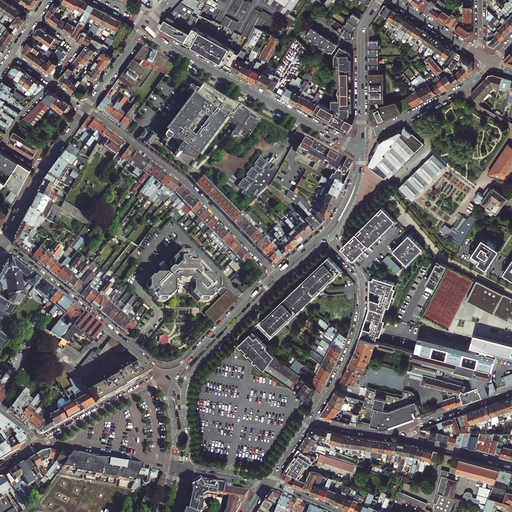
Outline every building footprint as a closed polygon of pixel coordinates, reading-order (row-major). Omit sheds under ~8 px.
[(72,15),(74,12),(79,0),(71,0),(69,5),(63,15),(64,16),(65,14),(70,18),(72,15)] [(76,17),(78,14),(85,1),(83,0),(79,0),(74,12),(76,13),(74,16),(75,17),(76,17)] [(174,18),(176,19),(180,12),(184,15),(186,12),(192,14),(188,23),(194,27),(201,15),(207,4),(209,0),(183,0),(169,15),(172,17),(174,18)] [(274,0),(277,2),(280,3),(282,5),(285,7),(288,8),(291,10),(292,11),(299,0),(274,0)] [(430,4),(431,1),(432,0),(422,0),(419,6),(426,10),(430,4)] [(439,0),(431,14),(438,19),(444,9),(445,8),(441,6),(443,2),(441,1),(442,0),(439,0)] [(497,0),(487,0),(487,2),(490,2),(496,8),(504,15),(511,22),(511,13),(508,10),(503,5),(497,0)] [(4,11),(6,13),(12,5),(7,1),(0,11),(0,21),(0,22),(1,20),(0,19),(0,17),(2,14),(4,11)] [(81,20),(82,17),(90,3),(85,1),(78,14),(76,17),(78,18),(81,20)] [(503,5),(508,10),(511,13),(511,6),(508,2),(507,1),(503,5)] [(58,12),(60,9),(61,6),(60,6),(60,5),(55,2),(51,9),(55,12),(55,13),(57,15),(58,12)] [(492,12),(494,14),(511,30),(511,28),(511,22),(504,15),(496,8),(490,2),(487,2),(487,8),(492,12)] [(86,24),(88,21),(96,7),(90,3),(82,17),(81,20),(80,21),(86,24)] [(4,16),(9,20),(17,8),(12,5),(6,13),(4,16)] [(394,10),(385,5),(380,12),(389,18),(394,10)] [(90,29),(93,24),(101,10),(96,7),(88,21),(86,24),(83,29),(85,30),(89,32),(90,29)] [(9,20),(13,23),(21,13),(22,12),(17,8),(9,20)] [(511,30),(494,14),(492,12),(487,8),(487,19),(493,24),(505,36),(511,30)] [(61,19),(56,16),(57,15),(55,13),(55,12),(51,9),(46,15),(47,18),(58,26),(61,19)] [(438,19),(444,23),(451,14),(444,9),(438,19)] [(93,39),(95,35),(107,13),(101,10),(93,24),(96,25),(89,38),(93,39)] [(389,27),(390,26),(398,13),(394,10),(389,18),(385,24),(389,27)] [(466,37),(472,34),(472,12),(462,12),(463,17),(463,19),(461,21),(460,22),(463,22),(463,25),(460,23),(455,30),(466,37)] [(9,28),(17,34),(26,20),(25,16),(21,13),(13,23),(11,26),(9,28)] [(99,41),(105,29),(112,15),(107,13),(95,35),(97,35),(95,40),(99,41)] [(391,34),(395,29),(403,17),(398,13),(390,26),(392,28),(389,32),(391,34)] [(354,15),(353,14),(352,15),(348,20),(356,25),(357,23),(360,19),(354,15)] [(444,23),(450,26),(456,17),(451,14),(444,23)] [(64,30),(68,33),(76,17),(75,17),(74,16),(72,15),(70,18),(67,23),(64,30)] [(105,29),(110,32),(117,18),(112,15),(105,29)] [(172,17),(169,15),(165,19),(162,27),(166,32),(185,43),(191,33),(173,23),(176,19),(174,18),(172,17)] [(68,33),(72,36),(80,21),(81,20),(78,18),(76,17),(68,33)] [(396,38),(400,32),(408,20),(403,17),(395,29),(396,30),(393,35),(394,36),(393,37),(396,38)] [(460,22),(461,21),(456,17),(450,26),(455,30),(460,23),(460,22)] [(111,38),(112,39),(122,21),(117,18),(110,32),(107,38),(109,39),(110,39),(111,38)] [(330,18),(328,21),(326,25),(329,27),(334,21),(330,18)] [(58,26),(64,30),(67,23),(61,19),(58,26)] [(356,25),(348,20),(347,22),(344,27),(345,28),(352,32),(356,25)] [(396,39),(400,42),(403,38),(412,23),(408,20),(400,32),(396,38),(396,39)] [(78,39),(83,29),(86,24),(80,21),(72,36),(78,39)] [(0,30),(13,39),(17,34),(9,28),(6,26),(5,25),(1,22),(0,24),(0,30)] [(404,39),(407,41),(417,26),(412,23),(403,38),(404,39)] [(505,36),(493,24),(492,26),(491,26),(487,23),(487,27),(501,40),(505,36)] [(378,28),(372,24),(370,28),(376,32),(378,28)] [(412,48),(423,30),(417,26),(407,41),(406,43),(410,46),(409,47),(412,48)] [(240,54),(235,51),(236,50),(194,27),(191,33),(185,43),(231,70),(232,69),(238,59),(240,54)] [(253,50),(255,45),(263,31),(261,30),(255,27),(253,30),(251,33),(250,36),(248,39),(240,54),(238,59),(242,61),(250,48),(253,50)] [(312,28),(311,27),(306,35),(313,39),(318,32),(317,31),(312,28)] [(495,47),(501,40),(487,27),(487,44),(495,47)] [(34,35),(40,39),(46,31),(41,28),(38,29),(34,35)] [(345,30),(342,34),(342,35),(348,38),(352,38),(352,35),(352,32),(345,28),(345,30)] [(86,36),(89,32),(85,30),(83,29),(78,39),(83,43),(83,42),(86,36)] [(0,39),(9,46),(13,39),(0,30),(0,35),(1,37),(0,38),(0,39)] [(418,51),(419,50),(429,34),(423,30),(412,48),(418,51)] [(45,42),(50,34),(46,31),(40,39),(45,42)] [(319,32),(318,32),(313,39),(319,44),(325,36),(324,35),(319,32)] [(45,54),(55,37),(50,34),(45,42),(42,46),(45,49),(43,52),(45,54)] [(424,48),(427,49),(435,37),(429,34),(419,50),(421,52),(422,52),(424,48)] [(257,83),(263,71),(281,39),(272,35),(264,50),(256,63),(248,78),(257,83)] [(88,44),(90,45),(91,44),(93,39),(89,38),(86,36),(83,42),(88,44)] [(325,36),(319,44),(326,48),(331,40),(325,36)] [(432,53),(435,49),(440,41),(435,37),(427,49),(424,53),(426,55),(428,54),(430,56),(431,55),(432,53)] [(109,54),(106,52),(109,47),(107,45),(108,42),(109,39),(107,38),(103,44),(101,49),(104,50),(102,54),(98,59),(95,62),(104,69),(113,57),(112,56),(112,55),(110,53),(109,54)] [(0,47),(5,51),(9,46),(0,39),(0,47)] [(42,46),(38,44),(31,39),(29,42),(39,50),(42,46)] [(98,48),(101,49),(103,44),(99,41),(95,40),(93,39),(91,44),(98,47),(98,48)] [(334,42),(331,40),(326,48),(333,52),(337,46),(338,45),(334,42)] [(437,62),(439,58),(448,46),(440,41),(435,49),(437,50),(434,55),(432,53),(431,55),(437,62)] [(24,55),(32,61),(40,51),(39,50),(29,42),(23,51),(24,55)] [(99,53),(96,51),(97,50),(91,47),(88,45),(85,48),(93,55),(96,58),(98,59),(102,54),(100,52),(99,53)] [(240,74),(248,78),(256,63),(253,61),(255,57),(254,57),(259,48),(255,45),(253,50),(246,63),(240,74)] [(441,67),(444,61),(452,49),(448,46),(439,58),(437,62),(441,67)] [(335,65),(341,65),(341,55),(342,55),(350,55),(351,52),(348,50),(347,50),(341,47),(335,56),(335,65)] [(91,58),(93,55),(85,48),(81,53),(89,60),(94,64),(95,62),(98,59),(96,58),(94,60),(91,58)] [(370,48),(370,57),(378,56),(379,56),(379,48),(370,48)] [(51,58),(58,63),(68,52),(64,49),(62,52),(57,49),(51,58)] [(452,70),(457,64),(460,58),(471,71),(473,69),(472,62),(452,49),(444,61),(452,70)] [(140,51),(132,61),(151,69),(161,73),(166,62),(144,50),(140,51)] [(32,61),(37,64),(44,55),(45,54),(43,52),(40,51),(32,61)] [(88,62),(89,60),(81,53),(78,57),(83,61),(80,66),(81,67),(83,69),(88,62)] [(41,67),(45,61),(48,58),(49,56),(45,54),(44,55),(37,64),(41,67)] [(338,114),(347,118),(350,114),(350,106),(353,106),(353,102),(350,102),(342,102),(342,93),(342,72),(350,72),(350,74),(353,74),(353,59),(350,59),(350,55),(342,55),(341,55),(341,65),(341,87),(340,88),(339,90),(339,93),(340,93),(340,100),(333,100),(333,106),(331,109),(335,112),(333,116),(336,118),(338,114)] [(449,88),(456,84),(441,67),(437,62),(431,55),(430,56),(426,60),(437,74),(447,85),(449,88)] [(378,56),(370,57),(370,60),(369,60),(369,64),(371,64),(379,65),(379,60),(378,60),(378,56)] [(78,65),(80,66),(83,61),(78,57),(74,61),(78,65)] [(48,72),(51,72),(58,63),(51,58),(48,63),(45,61),(41,67),(48,72)] [(467,76),(471,71),(460,58),(457,64),(467,76)] [(240,74),(246,63),(242,61),(238,59),(232,69),(240,74)] [(290,101),(296,104),(308,83),(312,75),(314,72),(319,63),(317,60),(310,73),(304,85),(300,83),(290,101)] [(456,84),(462,81),(452,70),(444,61),(441,67),(456,84)] [(94,80),(95,81),(104,69),(95,62),(94,64),(92,66),(86,75),(82,80),(86,82),(88,79),(88,77),(89,76),(91,77),(91,79),(93,81),(94,80)] [(166,62),(161,73),(165,75),(166,76),(174,66),(166,62)] [(314,72),(320,75),(323,68),(322,66),(319,63),(314,72)] [(124,85),(130,89),(142,73),(130,64),(118,80),(124,85)] [(462,81),(467,76),(457,64),(452,70),(462,81)] [(16,78),(15,77),(22,69),(17,65),(14,66),(5,79),(16,87),(16,86),(18,84),(14,81),(16,78)] [(61,83),(63,85),(75,68),(71,65),(60,79),(61,83)] [(63,85),(68,89),(77,77),(78,75),(76,73),(79,70),(81,67),(80,66),(78,65),(76,68),(75,68),(63,85)] [(16,78),(20,81),(26,72),(22,69),(15,77),(16,78)] [(257,83),(268,89),(275,75),(276,74),(273,73),(271,73),(270,75),(263,71),(257,83)] [(21,90),(22,88),(31,76),(26,72),(20,81),(18,84),(16,86),(16,87),(17,87),(18,88),(21,90)] [(342,93),(350,93),(350,74),(350,72),(342,72),(342,93)] [(380,72),(370,72),(370,101),(376,101),(379,101),(385,101),(385,72),(380,72)] [(73,92),(82,80),(86,75),(83,73),(79,78),(77,77),(68,89),(73,92)] [(433,96),(438,93),(431,85),(429,83),(425,79),(424,78),(420,74),(416,78),(420,82),(421,83),(422,82),(423,81),(423,82),(422,83),(425,86),(426,85),(428,90),(430,89),(433,96)] [(438,93),(444,90),(443,89),(433,78),(429,74),(424,78),(425,79),(429,83),(431,85),(438,93)] [(447,85),(437,74),(433,78),(443,89),(447,85)] [(268,89),(273,92),(281,78),(275,75),(268,89)] [(489,75),(485,79),(494,87),(496,81),(498,76),(493,75),(489,75)] [(26,94),(30,88),(36,80),(31,76),(22,88),(25,90),(25,91),(23,90),(23,91),(26,94)] [(282,97),(290,101),(300,83),(302,79),(298,76),(296,79),(293,78),(282,97)] [(511,85),(511,80),(502,77),(501,82),(499,90),(507,92),(508,89),(511,90),(511,85)] [(25,97),(16,91),(18,88),(17,87),(16,87),(5,79),(1,86),(13,94),(24,101),(26,98),(25,97)] [(481,83),(490,92),(496,98),(498,92),(494,87),(485,79),(481,83)] [(28,95),(33,99),(44,89),(46,86),(36,80),(30,88),(34,91),(33,92),(32,92),(31,92),(28,95)] [(426,99),(433,96),(430,89),(428,90),(426,85),(425,86),(423,87),(420,83),(421,83),(420,82),(415,87),(426,99)] [(296,104),(302,108),(309,93),(310,93),(312,89),(309,88),(311,84),(308,83),(296,104)] [(486,95),(490,92),(481,83),(478,87),(486,95)] [(421,102),(426,99),(415,87),(413,85),(409,89),(421,102)] [(12,99),(10,98),(13,94),(1,86),(0,86),(0,94),(7,99),(23,109),(25,107),(20,104),(20,103),(17,101),(17,99),(15,98),(13,99),(12,98),(12,99)] [(486,95),(478,87),(474,90),(482,99),(486,95)] [(195,159),(196,159),(223,122),(234,130),(231,134),(230,136),(230,138),(231,138),(232,139),(234,139),(235,139),(239,133),(247,138),(258,122),(236,106),(235,109),(200,88),(198,91),(196,94),(190,90),(189,90),(187,90),(186,91),(186,92),(186,93),(187,94),(193,98),(161,139),(162,142),(164,144),(166,143),(164,146),(170,151),(175,144),(179,147),(175,153),(174,154),(175,155),(175,156),(176,157),(177,157),(179,157),(184,150),(184,151),(184,152),(189,155),(195,159)] [(302,108),(307,111),(318,91),(316,90),(312,88),(312,89),(310,93),(309,93),(302,108)] [(307,111),(313,114),(319,102),(321,99),(323,94),(324,93),(324,92),(319,89),(318,91),(307,111)] [(96,109),(102,114),(112,101),(109,99),(114,93),(110,90),(96,109)] [(474,90),(471,93),(479,102),(482,99),(474,90)] [(35,127),(49,108),(58,95),(54,92),(49,92),(22,119),(32,125),(35,127)] [(114,97),(120,102),(124,96),(118,92),(114,97)] [(6,104),(4,103),(7,99),(0,94),(0,104),(5,108),(17,116),(20,113),(7,104),(6,104)] [(49,121),(51,118),(64,100),(58,95),(49,108),(51,110),(45,118),(49,121)] [(108,118),(118,126),(127,114),(120,109),(121,107),(122,107),(124,105),(124,103),(127,100),(126,98),(124,96),(120,102),(108,118)] [(102,114),(108,118),(120,102),(114,97),(112,101),(102,114)] [(397,101),(403,111),(414,105),(408,98),(397,101)] [(51,118),(57,122),(70,104),(64,100),(51,118)] [(381,105),(379,105),(371,108),(371,120),(377,124),(403,111),(397,101),(381,105)] [(321,108),(323,105),(319,102),(313,114),(345,131),(347,127),(343,125),(347,118),(338,114),(336,118),(333,116),(332,118),(319,111),(321,108)] [(15,120),(3,111),(5,108),(0,104),(0,113),(2,115),(8,119),(13,122),(15,120)] [(319,111),(332,118),(333,116),(335,112),(331,109),(323,105),(321,108),(319,111)] [(118,126),(124,131),(127,126),(130,122),(133,119),(134,117),(132,115),(136,109),(133,106),(128,112),(127,114),(118,126)] [(0,119),(2,115),(0,113),(0,122),(9,129),(11,126),(13,122),(8,119),(6,123),(0,119)] [(77,142),(93,121),(88,117),(72,139),(74,140),(75,140),(77,142)] [(347,118),(343,125),(347,127),(350,128),(354,122),(347,118)] [(85,146),(99,126),(93,121),(77,142),(78,142),(79,141),(85,146)] [(17,132),(24,136),(28,131),(21,126),(17,132)] [(99,140),(101,136),(104,130),(99,126),(85,146),(82,149),(85,151),(86,149),(87,150),(93,141),(97,144),(99,140)] [(406,126),(397,131),(399,137),(415,153),(424,143),(408,130),(406,126)] [(147,148),(155,138),(143,129),(139,135),(136,140),(147,148)] [(100,145),(114,157),(124,144),(104,130),(101,136),(104,139),(102,142),(100,145)] [(38,149),(39,149),(40,146),(28,139),(24,136),(17,132),(15,131),(9,142),(34,157),(38,149)] [(399,137),(397,131),(385,137),(380,141),(368,163),(371,165),(369,167),(385,178),(388,176),(377,165),(386,156),(384,154),(393,146),(391,144),(399,137)] [(399,137),(391,144),(393,146),(384,154),(386,156),(377,165),(388,176),(390,178),(415,153),(399,137)] [(330,176),(328,180),(331,182),(336,184),(335,185),(341,188),(347,173),(351,167),(349,166),(350,164),(328,152),(326,155),(320,151),(321,148),(303,138),(296,150),(305,155),(304,156),(321,165),(322,163),(326,165),(325,168),(334,173),(332,177),(330,176)] [(111,161),(116,164),(128,148),(124,144),(114,157),(111,161)] [(511,146),(509,144),(489,174),(491,176),(506,179),(507,178),(511,170),(511,180),(511,181),(511,180),(511,146)] [(76,157),(78,154),(72,150),(67,147),(63,153),(83,168),(85,164),(76,157)] [(116,164),(123,170),(135,153),(128,148),(116,164)] [(20,163),(0,150),(0,165),(13,174),(6,184),(13,189),(19,193),(32,170),(20,162),(20,163)] [(189,155),(184,152),(181,155),(194,160),(195,159),(189,155)] [(55,181),(70,191),(83,168),(63,153),(49,172),(46,176),(55,181)] [(136,180),(139,176),(148,163),(135,153),(123,170),(136,180)] [(411,201),(447,167),(434,154),(398,189),(411,201)] [(252,196),(257,198),(258,197),(263,193),(266,189),(270,186),(273,181),(275,177),(279,169),(282,165),(276,161),(273,165),(271,164),(274,159),(274,156),(272,155),(268,161),(266,159),(264,162),(258,157),(252,165),(254,166),(251,169),(250,168),(244,176),(246,177),(243,180),(242,179),(236,187),(243,191),(240,195),(248,201),(252,196)] [(136,191),(145,180),(154,168),(148,163),(139,176),(141,178),(133,189),(131,192),(134,194),(136,191)] [(140,194),(142,196),(160,172),(154,168),(145,180),(147,182),(139,193),(140,194)] [(142,196),(147,200),(165,176),(160,172),(142,196)] [(50,188),(55,181),(46,176),(42,182),(50,188)] [(153,204),(158,198),(171,180),(165,176),(147,200),(153,204)] [(338,194),(341,188),(335,185),(336,184),(331,182),(328,180),(320,177),(319,181),(325,184),(329,186),(328,189),(338,194)] [(194,185),(197,189),(205,181),(202,178),(194,185)] [(165,203),(167,201),(180,187),(171,180),(158,198),(165,203)] [(197,189),(201,192),(208,185),(205,181),(197,189)] [(287,190),(273,181),(270,186),(283,195),(287,190)] [(55,195),(50,192),(52,189),(50,188),(42,182),(38,189),(55,198),(59,200),(62,195),(57,192),(57,194),(55,195)] [(201,192),(204,196),(212,188),(208,185),(201,192)] [(169,200),(172,203),(185,191),(180,187),(167,201),(168,201),(169,200)] [(215,192),(212,188),(204,196),(207,199),(215,192)] [(321,196),(334,202),(338,194),(328,189),(324,188),(321,196)] [(497,213),(508,198),(495,188),(492,189),(490,188),(488,188),(483,194),(479,192),(475,197),(476,198),(476,199),(476,200),(476,201),(476,202),(477,202),(477,203),(478,203),(479,203),(480,203),(481,203),(482,202),(492,210),(490,212),(492,214),(495,212),(497,213)] [(8,200),(13,204),(19,193),(13,189),(11,191),(6,197),(6,199),(5,200),(7,202),(8,200)] [(54,200),(55,198),(38,189),(35,195),(50,203),(52,199),(54,200)] [(171,208),(173,210),(188,195),(185,191),(172,203),(168,208),(169,209),(171,208)] [(207,199),(211,202),(218,195),(215,192),(207,199)] [(320,206),(330,211),(334,202),(321,196),(319,195),(316,194),(315,197),(317,198),(316,199),(322,202),(320,206)] [(44,219),(52,204),(50,203),(35,195),(27,210),(44,219)] [(175,215),(180,210),(191,198),(188,195),(173,210),(171,212),(175,215)] [(211,202),(214,206),(222,198),(218,195),(211,202)] [(186,216),(187,214),(197,204),(191,198),(180,210),(186,216)] [(214,206),(217,209),(225,202),(222,198),(214,206)] [(302,201),(296,205),(301,211),(316,229),(322,224),(317,217),(316,216),(310,209),(312,207),(310,206),(309,205),(308,206),(305,204),(302,201)] [(320,213),(328,217),(330,211),(320,206),(319,206),(315,203),(313,201),(310,206),(312,207),(313,208),(318,212),(319,213),(320,213)] [(92,219),(88,216),(64,202),(60,208),(88,224),(92,219)] [(217,209),(221,213),(228,205),(225,202),(217,209)] [(191,218),(194,215),(201,208),(197,204),(187,214),(191,218)] [(221,213),(224,216),(232,208),(228,205),(221,213)] [(370,246),(396,220),(383,207),(342,247),(355,259),(366,248),(364,246),(367,244),(370,246)] [(194,215),(197,219),(204,212),(201,208),(194,215)] [(224,216),(227,219),(235,212),(232,208),(224,216)] [(43,224),(44,221),(44,219),(27,210),(19,225),(31,231),(33,232),(36,227),(38,228),(40,224),(41,225),(43,224)] [(305,238),(311,234),(297,218),(291,211),(288,213),(291,217),(288,219),(290,220),(305,238)] [(311,234),(316,229),(301,211),(299,212),(301,214),(297,218),(311,234)] [(194,222),(197,226),(208,216),(204,212),(197,219),(194,222)] [(227,219),(231,223),(238,215),(235,212),(227,219)] [(322,224),(326,221),(328,217),(320,213),(319,213),(318,212),(316,216),(317,217),(322,224)] [(450,229),(456,234),(469,216),(463,212),(450,229)] [(231,223),(234,226),(242,218),(239,215),(238,215),(231,223)] [(237,229),(245,222),(249,218),(245,215),(243,217),(242,218),(234,226),(237,229)] [(201,230),(204,227),(212,219),(208,216),(197,226),(201,230)] [(458,235),(456,234),(450,229),(446,235),(462,245),(477,219),(472,216),(470,216),(458,235)] [(488,220),(487,222),(508,227),(511,227),(511,225),(511,220),(495,216),(488,220)] [(300,243),(305,238),(290,220),(287,222),(283,217),(281,220),(290,231),(300,243)] [(237,229),(241,233),(249,225),(252,222),(249,218),(245,222),(237,229)] [(205,234),(207,232),(216,223),(212,219),(204,227),(206,229),(203,232),(205,234)] [(254,226),(255,225),(252,222),(249,225),(241,233),(244,236),(252,229),(251,228),(253,225),(254,226)] [(208,237),(210,236),(219,227),(216,223),(207,232),(205,234),(203,235),(204,236),(206,235),(208,237)] [(12,244),(17,248),(31,231),(19,225),(11,240),(12,244)] [(446,235),(450,229),(444,225),(441,230),(446,235)] [(290,251),(295,247),(285,235),(280,228),(277,226),(272,230),(273,231),(290,251)] [(208,237),(212,241),(223,231),(219,227),(210,236),(208,237)] [(257,227),(254,230),(252,229),(244,236),(247,240),(255,232),(259,229),(257,227)] [(247,240),(251,243),(259,235),(262,232),(259,229),(255,232),(247,240)] [(31,259),(37,251),(28,243),(35,233),(33,232),(31,231),(17,248),(31,259)] [(213,242),(215,245),(226,234),(223,231),(212,241),(213,242)] [(285,256),(290,251),(273,231),(270,233),(277,242),(274,245),(275,246),(279,249),(285,256)] [(295,247),(300,243),(290,231),(285,235),(295,247)] [(394,249),(408,264),(424,248),(410,233),(394,249)] [(220,249),(223,246),(231,239),(226,234),(215,245),(220,249)] [(251,243),(254,247),(265,236),(264,234),(260,237),(259,235),(251,243)] [(484,264),(484,266),(488,269),(493,264),(492,262),(499,252),(500,253),(503,247),(498,244),(497,245),(490,240),(491,238),(485,235),(484,236),(483,234),(480,239),(482,240),(474,252),(472,251),(469,256),(475,260),(475,258),(484,264)] [(257,250),(268,239),(265,236),(254,247),(257,250)] [(70,247),(77,252),(85,242),(78,237),(70,247)] [(225,251),(227,249),(234,242),(231,239),(223,246),(220,249),(218,251),(221,255),(223,253),(225,251)] [(268,239),(257,250),(261,253),(269,246),(272,242),(268,239)] [(37,263),(43,268),(58,249),(61,245),(57,242),(50,251),(48,249),(47,251),(37,263)] [(223,253),(227,257),(238,246),(234,242),(227,249),(225,251),(223,253)] [(48,273),(56,264),(64,253),(62,251),(64,248),(61,245),(58,249),(43,268),(48,273)] [(31,259),(37,263),(47,251),(41,246),(37,251),(31,259)] [(233,259),(235,257),(242,250),(238,246),(227,257),(231,261),(233,259)] [(261,253),(264,257),(272,249),(270,247),(269,246),(261,253)] [(264,257),(268,260),(279,249),(275,246),(272,249),(264,257)] [(271,264),(275,264),(285,256),(279,249),(268,260),(271,264)] [(235,265),(238,262),(246,254),(242,250),(235,257),(233,259),(231,261),(234,264),(235,265)] [(173,293),(173,286),(173,284),(175,284),(176,284),(178,286),(180,286),(185,286),(187,286),(189,284),(190,284),(192,284),(192,286),(192,291),(192,293),(191,293),(191,295),(196,300),(198,302),(200,302),(200,301),(204,301),(207,301),(207,302),(208,302),(211,300),(212,298),(212,299),(212,298),(214,295),(214,296),(218,292),(218,291),(217,291),(217,284),(218,284),(218,282),(215,278),(213,279),(210,276),(209,276),(209,272),(198,262),(197,262),(197,263),(195,263),(195,262),(195,261),(188,253),(186,253),(186,254),(183,254),(179,254),(179,253),(178,253),(170,260),(170,262),(171,262),(171,269),(171,271),(169,271),(167,269),(165,270),(163,272),(166,274),(166,276),(164,276),(157,276),(157,275),(155,275),(152,279),(151,278),(147,281),(147,283),(147,290),(147,292),(150,295),(151,295),(153,297),(153,298),(156,302),(158,302),(158,301),(161,301),(165,301),(165,302),(167,302),(174,295),(174,293),(173,293)] [(55,278),(62,284),(74,270),(84,258),(80,254),(76,259),(77,260),(70,268),(69,267),(66,270),(63,268),(55,278)] [(243,264),(246,262),(250,258),(246,254),(238,262),(235,265),(239,269),(240,267),(239,265),(240,263),(242,265),(243,264)] [(388,254),(381,261),(395,274),(401,268),(388,254)] [(342,270),(329,256),(258,323),(271,337),(342,270)] [(16,309),(27,296),(39,280),(11,257),(2,259),(0,262),(0,293),(3,295),(4,302),(16,309)] [(70,290),(77,282),(85,272),(86,270),(91,264),(93,262),(89,258),(78,273),(74,270),(62,284),(70,290)] [(48,273),(55,278),(63,268),(66,265),(69,261),(68,260),(66,259),(59,267),(56,264),(48,273)] [(446,264),(437,260),(425,282),(435,286),(446,264)] [(511,260),(506,269),(505,268),(502,272),(507,276),(508,275),(511,277),(511,260)] [(70,290),(74,294),(91,273),(90,273),(95,267),(91,264),(86,270),(85,272),(87,273),(81,281),(80,284),(77,282),(70,290)] [(74,294),(79,298),(86,289),(84,287),(86,285),(90,281),(91,282),(94,278),(97,275),(98,274),(96,273),(94,276),(91,273),(74,294)] [(79,298),(84,301),(99,282),(100,281),(98,279),(99,276),(97,275),(94,278),(91,282),(86,289),(79,298)] [(370,308),(362,335),(376,340),(378,335),(381,336),(382,331),(385,332),(388,322),(386,322),(387,317),(384,316),(388,306),(390,306),(392,302),(394,303),(397,293),(395,293),(398,283),(374,276),(373,278),(370,277),(370,308)] [(84,301),(89,306),(111,279),(108,277),(102,284),(99,282),(84,301)] [(89,306),(95,311),(112,290),(112,289),(110,287),(114,282),(111,279),(89,306)] [(45,306),(47,303),(55,293),(39,280),(27,296),(30,299),(35,293),(44,299),(42,301),(45,303),(43,305),(45,306)] [(511,298),(477,280),(467,299),(507,321),(511,322),(511,343),(474,333),(471,345),(481,348),(480,351),(425,338),(417,343),(415,350),(489,370),(493,356),(487,354),(489,351),(511,356),(511,298)] [(99,314),(105,319),(117,304),(114,302),(125,288),(122,286),(118,292),(99,314)] [(95,311),(99,314),(118,292),(116,290),(114,292),(112,290),(95,311)] [(205,314),(214,323),(237,299),(228,290),(205,314)] [(61,298),(55,293),(47,303),(54,308),(61,298)] [(111,324),(116,328),(128,313),(130,311),(132,308),(129,306),(136,298),(133,296),(124,308),(111,324)] [(56,315),(61,319),(71,306),(61,298),(54,308),(49,314),(54,319),(56,315)] [(0,351),(11,337),(0,328),(16,309),(4,302),(0,300),(0,351)] [(105,319),(111,324),(124,308),(118,303),(117,304),(105,319)] [(67,318),(69,319),(76,310),(71,306),(61,319),(58,322),(63,326),(64,325),(63,323),(67,318)] [(60,341),(71,328),(82,315),(76,310),(69,319),(71,321),(66,326),(64,325),(63,326),(58,322),(49,333),(60,341)] [(121,332),(126,336),(138,322),(138,321),(140,319),(136,317),(139,313),(137,312),(135,315),(133,317),(121,332)] [(116,328),(121,332),(133,317),(128,313),(116,328)] [(98,334),(101,331),(82,315),(71,328),(60,341),(66,344),(74,335),(78,339),(81,336),(84,338),(87,340),(90,343),(91,344),(94,340),(98,334)] [(346,341),(348,335),(333,325),(332,326),(331,326),(326,323),(319,318),(319,319),(328,325),(326,327),(328,329),(329,329),(346,341)] [(344,346),(346,341),(329,329),(328,329),(326,327),(328,325),(319,319),(318,320),(316,322),(328,330),(326,333),(344,346)] [(306,327),(309,329),(313,324),(307,320),(304,325),(306,327)] [(341,352),(344,346),(326,333),(325,335),(322,338),(327,342),(341,352)] [(258,362),(265,369),(265,370),(272,361),(275,357),(266,347),(267,346),(258,336),(255,339),(250,334),(239,345),(241,348),(243,346),(248,351),(246,353),(248,356),(250,354),(255,359),(253,360),(256,363),(258,362)] [(368,359),(369,359),(375,342),(378,343),(377,345),(378,346),(392,350),(394,349),(395,345),(383,342),(376,340),(362,335),(357,349),(355,353),(367,359),(368,359)] [(81,383),(83,386),(113,348),(118,353),(120,352),(124,355),(127,351),(111,338),(101,352),(97,356),(95,359),(93,362),(91,364),(89,367),(86,370),(85,372),(79,380),(81,383)] [(323,347),(338,358),(341,352),(327,342),(323,347)] [(336,363),(338,358),(323,347),(319,344),(317,347),(316,347),(315,349),(322,354),(336,363)] [(412,349),(410,355),(406,369),(422,373),(421,375),(422,375),(422,374),(423,374),(434,377),(437,365),(443,366),(456,370),(455,371),(474,376),(475,376),(474,377),(478,377),(478,376),(488,379),(491,377),(493,372),(494,371),(489,370),(451,360),(415,350),(412,349)] [(332,371),(336,363),(322,354),(320,357),(313,352),(310,356),(318,361),(321,364),(332,371)] [(341,381),(354,384),(359,373),(363,374),(365,373),(366,370),(366,368),(365,367),(368,359),(367,359),(355,353),(341,381)] [(303,377),(295,371),(291,368),(287,366),(275,357),(272,361),(265,370),(265,371),(291,388),(294,384),(297,386),(303,377)] [(313,372),(317,374),(321,364),(318,361),(313,372)] [(132,384),(132,383),(135,381),(136,382),(148,375),(144,367),(143,368),(140,363),(113,378),(113,379),(87,394),(94,405),(122,390),(132,384)] [(317,374),(327,381),(332,371),(321,364),(317,374)] [(317,388),(322,391),(327,381),(317,374),(314,380),(301,370),(293,365),(292,367),(291,368),(295,371),(303,377),(317,388)] [(437,365),(434,377),(436,378),(436,377),(437,371),(441,372),(443,366),(437,365)] [(511,370),(499,375),(498,381),(499,385),(488,389),(489,394),(501,390),(500,388),(506,386),(510,385),(511,384),(511,370)] [(0,403),(0,404),(6,395),(7,393),(1,388),(11,374),(8,371),(2,378),(0,376),(0,403)] [(441,389),(443,389),(445,380),(444,380),(440,378),(436,377),(436,378),(434,377),(423,374),(422,374),(422,375),(421,375),(421,376),(419,383),(423,384),(437,388),(437,387),(439,386),(441,389)] [(445,376),(444,380),(445,380),(450,381),(462,385),(463,385),(463,386),(464,386),(464,387),(466,382),(445,376)] [(83,412),(94,405),(87,394),(85,389),(83,386),(81,383),(79,380),(74,377),(69,380),(73,387),(68,389),(69,392),(71,391),(74,396),(83,412)] [(291,388),(309,400),(317,388),(303,377),(297,386),(294,384),(291,388)] [(466,391),(463,389),(464,387),(464,386),(463,386),(463,385),(462,385),(450,381),(447,390),(454,392),(456,393),(457,397),(456,397),(458,404),(483,396),(481,390),(480,391),(478,386),(466,390),(466,391)] [(349,396),(349,397),(352,391),(339,384),(336,390),(349,396)] [(361,385),(358,399),(359,400),(364,401),(365,396),(367,387),(361,385)] [(365,396),(364,401),(362,409),(367,410),(367,407),(375,409),(376,409),(373,424),(380,425),(383,425),(385,425),(386,425),(388,424),(389,424),(395,422),(391,411),(395,394),(367,387),(365,396)] [(403,388),(403,390),(409,392),(411,397),(416,399),(417,396),(417,395),(416,394),(415,393),(414,392),(413,391),(412,391),(410,390),(409,390),(407,389),(403,388)] [(443,389),(441,389),(437,388),(437,389),(438,389),(438,390),(439,391),(440,392),(441,393),(442,394),(442,396),(443,397),(444,399),(448,397),(447,392),(447,390),(443,389)] [(77,415),(83,412),(74,396),(71,391),(69,392),(68,389),(67,390),(70,396),(67,397),(68,399),(77,415)] [(349,396),(336,390),(334,395),(349,403),(350,403),(358,405),(359,400),(358,399),(349,397),(349,396)] [(447,408),(453,406),(447,390),(447,392),(448,397),(444,399),(443,399),(445,404),(447,408)] [(447,390),(453,406),(458,404),(456,397),(454,392),(447,390)] [(4,407),(20,419),(31,403),(25,398),(27,395),(27,394),(23,391),(22,391),(14,402),(11,399),(4,407)] [(395,422),(395,423),(404,420),(402,412),(401,395),(400,395),(395,394),(391,411),(395,422)] [(0,404),(4,407),(11,399),(8,397),(6,395),(0,404)] [(20,419),(26,424),(36,411),(33,408),(41,397),(38,395),(31,403),(20,419)] [(349,403),(334,395),(329,402),(340,407),(341,407),(342,408),(344,409),(347,410),(350,403),(349,403)] [(402,412),(404,420),(422,414),(419,408),(422,408),(420,402),(412,405),(411,402),(412,402),(411,397),(401,395),(402,412)] [(65,421),(77,415),(68,399),(64,401),(62,398),(56,402),(57,403),(56,404),(59,410),(65,421)] [(505,399),(500,401),(503,412),(504,420),(511,417),(510,415),(505,399)] [(498,414),(499,422),(499,425),(505,423),(504,421),(504,420),(503,412),(500,401),(494,403),(498,414)] [(336,414),(338,414),(340,407),(329,402),(320,415),(321,417),(332,420),(336,414)] [(492,424),(499,422),(498,414),(494,403),(488,405),(492,416),(492,424)] [(488,405),(483,407),(487,417),(487,427),(488,432),(493,432),(492,424),(492,416),(488,405)] [(60,424),(65,421),(59,410),(55,412),(52,406),(50,408),(48,411),(60,424)] [(482,419),(483,427),(485,426),(486,427),(487,427),(487,417),(483,407),(478,409),(482,419)] [(26,424),(35,431),(45,416),(47,413),(45,411),(40,418),(36,416),(41,410),(38,408),(36,411),(26,424)] [(335,421),(341,422),(342,416),(344,409),(342,408),(340,413),(338,414),(335,421)] [(473,411),(477,421),(476,432),(480,432),(480,427),(483,427),(482,419),(478,409),(473,411)] [(53,428),(60,424),(48,411),(47,413),(45,416),(53,428)] [(468,412),(472,423),(477,421),(473,411),(468,412)] [(357,421),(359,414),(354,412),(353,415),(352,415),(351,418),(349,424),(356,426),(357,421)] [(459,431),(465,432),(473,432),(471,426),(473,425),(472,423),(468,412),(451,418),(456,431),(459,431)] [(42,434),(53,428),(45,416),(35,431),(40,434),(42,434)] [(341,422),(349,424),(351,418),(342,416),(341,422)] [(446,431),(450,431),(454,431),(456,431),(451,418),(437,423),(438,424),(440,431),(446,431)] [(10,435),(13,430),(0,419),(0,443),(0,444),(1,445),(4,443),(0,436),(0,435),(7,432),(10,435)] [(311,431),(309,432),(318,438),(322,440),(324,441),(326,441),(330,442),(333,432),(317,428),(311,431)] [(25,439),(25,438),(13,430),(10,435),(18,446),(24,442),(24,441),(25,441),(25,440),(25,439)] [(437,440),(437,439),(439,431),(431,430),(430,437),(429,438),(437,440)] [(439,431),(437,439),(442,440),(443,437),(446,431),(440,431),(439,431)] [(443,437),(442,440),(448,441),(450,431),(446,431),(443,437)] [(456,444),(457,438),(453,437),(454,431),(450,431),(448,441),(447,443),(456,445),(456,444)] [(459,431),(457,438),(456,444),(461,445),(465,432),(459,431)] [(19,448),(18,446),(10,435),(7,432),(0,435),(0,436),(4,443),(11,453),(19,448)] [(309,432),(306,438),(313,443),(320,445),(322,440),(318,438),(309,432)] [(336,451),(336,450),(332,448),(333,443),(337,444),(339,433),(333,432),(330,442),(330,445),(331,446),(331,449),(333,450),(336,451)] [(476,432),(473,432),(465,432),(461,445),(476,449),(481,432),(480,432),(476,432)] [(476,449),(500,456),(508,438),(510,433),(493,432),(488,432),(481,432),(476,449)] [(341,450),(340,453),(346,455),(347,453),(347,450),(345,450),(346,446),(348,446),(350,436),(348,436),(344,435),(341,448),(341,450)] [(346,455),(352,457),(354,451),(357,437),(350,436),(348,446),(351,447),(349,454),(347,453),(346,455)] [(360,452),(362,438),(357,437),(354,451),(357,452),(358,451),(360,452)] [(306,438),(303,443),(311,448),(312,447),(315,449),(316,447),(320,449),(321,447),(322,446),(320,445),(313,443),(306,438)] [(360,452),(358,459),(364,462),(366,455),(369,439),(362,438),(360,452)] [(508,438),(500,456),(505,457),(511,439),(508,438)] [(369,439),(366,455),(372,456),(375,439),(369,439)] [(375,439),(372,456),(371,458),(371,464),(374,465),(377,466),(378,457),(381,440),(375,439)] [(378,457),(384,458),(387,441),(381,440),(378,457)] [(387,441),(384,458),(389,459),(393,442),(387,441)] [(394,460),(399,443),(393,442),(389,459),(389,460),(391,460),(391,459),(394,460)] [(0,459),(11,453),(4,443),(1,445),(0,445),(0,459)] [(311,448),(303,443),(299,447),(312,456),(314,452),(317,453),(318,454),(320,449),(316,447),(315,449),(312,447),(311,448)] [(399,443),(394,460),(394,461),(400,462),(398,470),(402,471),(405,462),(408,463),(413,445),(399,443)] [(413,445),(408,463),(406,468),(412,469),(419,446),(413,445)] [(71,448),(69,456),(78,458),(75,449),(75,448),(74,447),(74,446),(73,446),(72,446),(71,447),(71,448)] [(412,471),(415,472),(418,463),(421,464),(425,448),(419,446),(412,469),(412,471)] [(312,456),(299,447),(285,469),(295,474),(297,476),(298,475),(300,476),(299,477),(306,480),(310,471),(313,467),(315,463),(314,462),(318,455),(324,457),(324,456),(318,454),(317,453),(314,452),(312,456)] [(425,448),(421,464),(423,464),(421,474),(426,475),(433,451),(425,448)] [(433,451),(426,475),(433,477),(440,452),(433,451)] [(40,453),(49,470),(59,454),(47,452),(40,453)] [(45,475),(49,470),(40,453),(34,457),(45,475)] [(45,475),(44,477),(47,480),(55,469),(59,470),(69,456),(59,454),(49,470),(45,475)] [(59,470),(31,509),(38,511),(118,511),(127,494),(121,491),(115,489),(125,467),(69,456),(59,470)] [(500,469),(454,456),(451,472),(442,469),(433,503),(435,503),(434,509),(435,509),(433,511),(449,511),(455,499),(454,499),(459,481),(458,481),(460,475),(463,476),(463,474),(478,477),(476,483),(483,485),(485,479),(495,482),(495,481),(500,469)] [(45,475),(34,457),(28,460),(41,480),(44,477),(45,475)] [(28,460),(22,464),(33,483),(36,486),(41,480),(28,460)] [(33,483),(22,464),(15,468),(26,487),(33,483)] [(374,465),(372,471),(389,476),(391,472),(387,470),(382,468),(377,466),(374,465)] [(115,489),(121,491),(133,467),(125,467),(115,489)] [(133,467),(121,491),(127,494),(129,490),(140,469),(138,469),(133,467)] [(320,474),(326,476),(328,472),(313,467),(310,471),(320,474)] [(18,497),(29,491),(26,487),(15,468),(3,476),(12,489),(18,497)] [(140,469),(129,490),(131,491),(138,488),(140,485),(142,486),(141,486),(142,489),(144,490),(146,488),(147,484),(149,484),(153,479),(156,480),(157,472),(140,469)] [(495,481),(495,482),(493,488),(490,496),(489,497),(504,502),(507,491),(508,491),(509,484),(502,482),(502,480),(510,482),(511,475),(511,471),(507,470),(502,469),(500,469),(495,481)] [(282,480),(293,485),(297,478),(294,476),(295,474),(285,470),(281,476),(282,480)] [(303,489),(312,493),(320,474),(310,471),(306,480),(303,489)] [(312,493),(318,495),(322,485),(324,481),(322,480),(323,477),(326,477),(326,476),(320,474),(312,493)] [(38,511),(31,509),(29,507),(26,509),(3,476),(0,477),(0,478),(23,511),(22,511),(20,511),(38,511)] [(293,485),(303,489),(306,480),(299,477),(297,476),(297,478),(293,485)] [(318,495),(324,498),(330,484),(331,482),(333,478),(329,477),(325,487),(322,485),(318,495)] [(206,511),(208,511),(202,501),(204,500),(204,499),(208,496),(216,498),(217,495),(223,496),(225,485),(218,484),(216,482),(211,481),(210,482),(204,482),(202,479),(193,484),(195,487),(193,489),(194,492),(189,511),(206,511)] [(324,498),(329,500),(338,480),(335,479),(333,483),(332,485),(330,484),(324,498)] [(329,500),(334,502),(340,488),(338,488),(339,485),(341,481),(338,480),(329,500)] [(481,501),(480,504),(486,506),(489,498),(489,497),(490,496),(485,494),(488,486),(493,488),(495,482),(489,480),(481,501)] [(334,502),(339,505),(348,484),(345,483),(342,489),(340,488),(334,502)] [(339,505),(344,507),(350,493),(348,492),(351,485),(348,484),(339,505)] [(237,511),(239,510),(242,503),(245,499),(244,499),(247,495),(245,492),(244,491),(239,491),(231,489),(232,487),(225,485),(223,496),(230,497),(230,498),(229,498),(227,508),(228,508),(226,510),(225,511),(237,511)] [(344,507),(350,509),(357,492),(352,489),(350,493),(344,507)] [(355,511),(356,511),(361,511),(368,497),(365,496),(368,491),(364,489),(362,495),(355,511)] [(361,511),(373,511),(380,496),(379,496),(377,496),(376,496),(376,497),(375,498),(374,498),(376,493),(370,491),(368,497),(361,511)] [(428,503),(399,491),(397,496),(425,509),(428,503)] [(140,507),(145,509),(152,495),(147,492),(140,507)] [(350,509),(355,511),(362,495),(357,492),(350,509)] [(373,511),(379,511),(387,496),(387,495),(382,492),(380,496),(373,511)] [(270,494),(264,502),(272,505),(275,507),(277,503),(279,504),(282,497),(273,493),(270,494)] [(480,504),(481,501),(472,498),(472,495),(469,493),(466,493),(465,494),(464,495),(461,501),(478,507),(480,504)] [(379,511),(389,511),(391,508),(387,506),(391,497),(387,496),(379,511)] [(287,511),(292,501),(282,497),(279,504),(277,508),(275,511),(287,511)] [(491,511),(494,505),(507,509),(506,511),(511,511),(511,504),(504,502),(489,497),(489,498),(486,506),(484,509),(483,511),(491,511)] [(216,498),(213,511),(220,511),(222,499),(216,498)] [(292,511),(297,503),(292,501),(287,511),(292,511)] [(264,502),(260,508),(267,511),(269,510),(272,505),(264,502)] [(298,511),(301,505),(297,503),(292,511),(298,511)]
